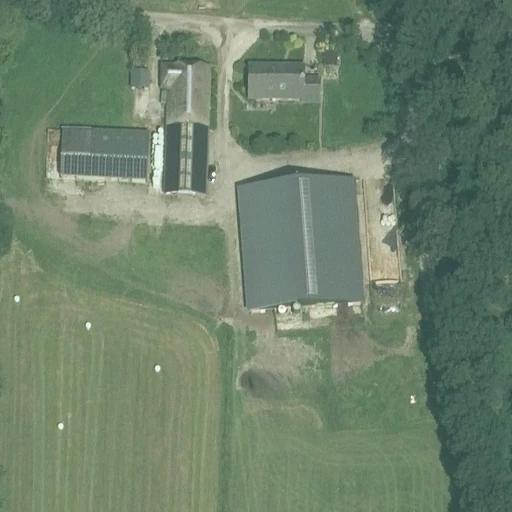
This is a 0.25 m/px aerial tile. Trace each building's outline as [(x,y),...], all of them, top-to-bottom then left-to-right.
[(205,196),(209,69),(161,68),(161,90),(168,91),(164,195),(205,196)] [(251,68),(251,103),(321,105),(321,81),(305,80),(305,68),(251,68)] [(131,90),(149,90),(149,71),(131,70),(131,90)] [(156,190),(156,157),(67,158),(67,191),(156,190)] [(241,191),(250,313),(360,305),(351,183),(241,191)] [(367,202),(356,201),(356,231),(367,231),(367,202)] [(314,330),(290,331),(292,351),(315,349),(314,330)]
